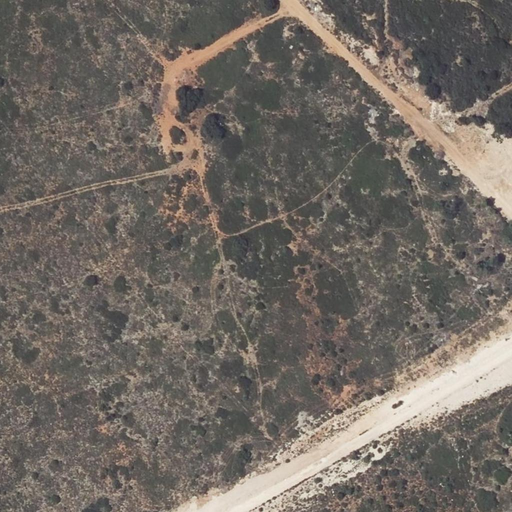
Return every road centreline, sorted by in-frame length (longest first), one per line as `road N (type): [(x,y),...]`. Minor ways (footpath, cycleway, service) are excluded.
road 1 (track): [(0,210),(179,168),(191,140),(166,102),(171,74),(293,9)]
road 2 (track): [(511,348),(237,511)]
road 3 (track): [(286,0),(511,218)]
